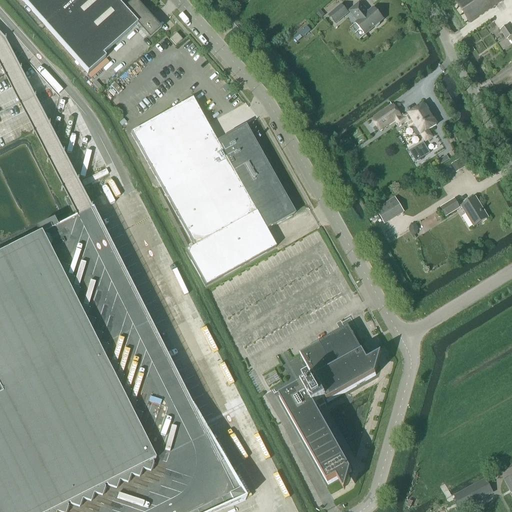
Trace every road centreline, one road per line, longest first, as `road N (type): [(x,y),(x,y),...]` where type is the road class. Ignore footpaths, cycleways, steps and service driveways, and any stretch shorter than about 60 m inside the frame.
road 1 (unclassified): [(179,0),(266,97),(406,337)]
road 2 (unknown): [(357,296),(252,363),(222,305),(227,294),(319,243),(342,269)]
road 3 (unclassified): [(511,169),(425,0)]
road 4 (unclassified): [(406,337),(412,354),(378,490),(358,511)]
road 5 (unknown): [(252,363),(321,499)]
road 6 (unclassified): [(406,337),(511,269)]
